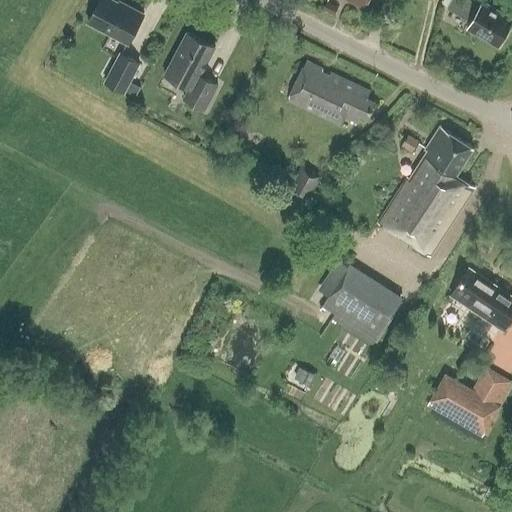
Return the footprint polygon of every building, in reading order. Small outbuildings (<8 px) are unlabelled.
[(129,45),(144,15),(127,6),(126,7),(112,0),(100,0),(88,23),(129,45)] [(347,0),(363,8),(367,0),(347,0)] [(511,22),(511,18),(482,1),(480,0),(472,0),(472,1),(470,0),(450,0),(446,9),(470,23),(467,28),(498,47),(500,44),(502,43),(507,36),(506,33),(511,22)] [(338,7),(327,1),(323,9),(334,15),(338,7)] [(205,110),(218,86),(201,76),(215,48),(187,33),(165,75),(189,89),(184,99),(205,110)] [(141,86),(130,81),(140,64),(121,54),(106,82),(125,92),(126,90),(136,95),(141,86)] [(368,120),(376,102),(368,98),(371,91),(332,73),(330,76),(322,73),(324,69),(307,61),(288,102),(340,126),(345,118),(356,123),(360,116),(368,120)] [(431,258),(475,190),(455,177),(473,149),(440,127),(378,224),(431,258)] [(402,146),(413,152),(420,141),(409,135),(402,146)] [(308,204),(323,177),(302,164),(286,192),(308,204)] [(402,301),(349,267),(323,306),(335,314),(332,318),(373,345),(402,301)] [(504,332),(511,320),(511,295),(470,268),(450,297),(504,332)] [(310,384),(315,374),(301,368),(296,378),(310,384)] [(506,382),(485,370),(473,390),(445,373),(427,403),(481,435),(499,404),(495,402),(506,382)]
